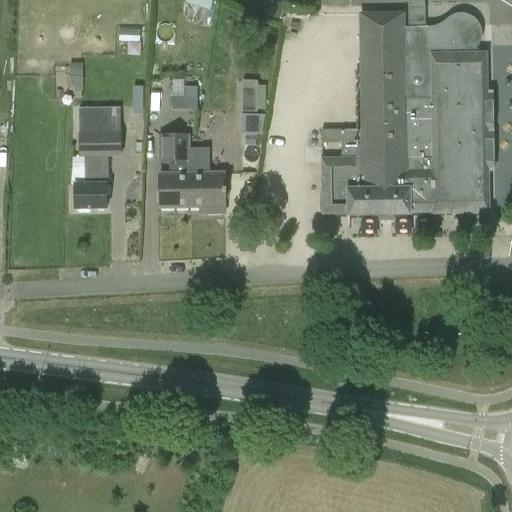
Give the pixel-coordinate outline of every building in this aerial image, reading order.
[(190,0),(190,4),(212,8),(213,0),(190,0)] [(322,144),(341,143),(342,160),(322,161),(323,214),(348,213),(348,215),(412,214),(412,213),(434,212),(434,214),(488,213),(485,57),(476,49),(479,43),(481,39),(481,32),(480,27),(477,22),(473,18),(468,15),(463,14),(456,14),(452,16),(447,19),(443,22),(439,24),(435,26),(430,27),(402,28),(402,17),(361,18),(364,131),(322,131),(322,144)] [(259,112),(259,80),(242,80),(242,112),(259,112)] [(197,111),(197,88),(184,88),(184,97),(172,97),(172,111),(197,111)] [(84,157),(85,186),(74,186),(75,210),(107,209),(106,186),(109,185),(109,157),(120,157),(120,109),(79,109),(80,157),(84,157)] [(241,114),(241,134),(264,135),(264,114),(241,114)] [(169,162),(170,175),(159,175),(159,207),(190,208),(190,149),(190,135),(157,135),(158,162),(169,162)] [(223,174),(210,175),(209,148),(190,149),(190,208),(207,208),(207,214),(224,214),(223,174)]
